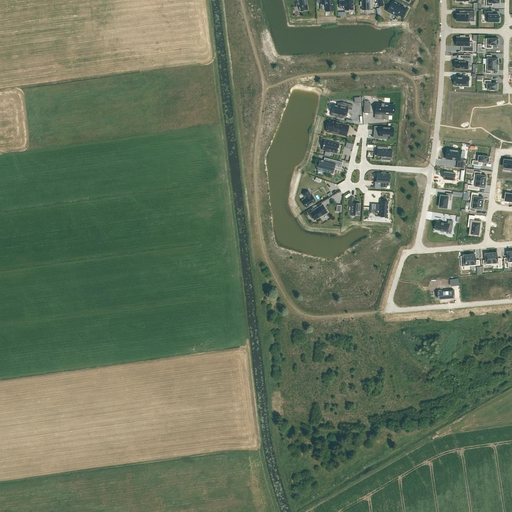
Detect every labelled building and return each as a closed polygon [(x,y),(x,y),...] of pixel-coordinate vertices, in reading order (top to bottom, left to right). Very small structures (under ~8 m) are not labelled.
[(305,0),(295,0),(297,7),(299,6),(300,7),(300,9),(302,11),(303,11),(305,11),(306,11),(307,8),(307,6),(305,0)] [(321,0),(322,4),(325,4),(325,11),(333,11),(332,0),(321,0)] [(344,0),(344,1),(339,1),(339,8),(344,8),(344,11),(353,10),(352,0),(344,0)] [(360,2),(360,6),(361,6),(360,6),(362,6),(362,10),(370,10),(370,9),(373,9),(373,3),(370,4),(369,0),(361,0),(361,2),(360,2)] [(389,7),(387,11),(390,13),(397,16),(398,14),(401,16),(405,8),(402,7),(403,6),(392,0),(389,7)] [(299,7),(295,7),(295,5),(290,5),(291,15),(300,14),(299,7)] [(456,16),(456,20),(457,20),(457,21),(463,21),(463,22),(468,22),(468,21),(470,21),(474,21),(475,16),(475,11),(465,11),(465,14),(457,14),(457,16),(456,16)] [(484,11),(484,15),(486,15),(486,22),(499,22),(499,21),(500,22),(500,18),(499,18),(499,15),(492,15),(492,11),(484,11)] [(457,37),(456,46),(464,46),(464,51),(473,52),(473,43),(470,43),(470,37),(465,37),(465,36),(461,36),(461,37),(457,37)] [(486,39),(486,48),(492,49),(493,45),(499,45),(499,39),(495,39),(495,38),(492,38),(492,39),(486,39)] [(487,64),(498,64),(498,59),(492,58),(492,55),(487,55),(487,64)] [(455,62),(455,65),(456,65),(456,68),(460,68),(460,69),(468,69),(468,64),(471,64),(471,56),(463,56),(463,61),(456,61),(456,62),(455,62)] [(486,64),(485,73),(491,73),(491,70),(498,70),(498,64),(487,64),(486,64)] [(455,82),(455,85),(457,85),(467,86),(468,77),(455,77),(455,82)] [(485,80),(485,83),(486,84),(486,89),(491,89),(491,90),(494,90),(498,90),(498,83),(491,83),(491,80),(485,80)] [(332,110),(331,112),(334,113),(338,114),(337,117),(344,119),(345,116),(345,115),(345,113),(346,114),(347,109),(351,110),(353,105),(344,103),(344,102),(337,103),(338,103),(337,106),(333,105),(332,110)] [(379,110),(379,114),(382,114),(382,119),(388,120),(388,114),(390,114),(392,115),(392,110),(393,110),(393,109),(393,105),(391,105),(384,104),(384,103),(384,104),(381,103),(381,104),(380,104),(379,108),(379,110)] [(327,123),(326,128),(332,129),(331,133),(338,134),(346,136),(348,126),(333,122),(332,121),(332,122),(329,121),(328,123),(327,123)] [(374,127),(374,130),(379,131),(379,135),(393,136),(393,128),(374,127)] [(324,140),(322,150),(322,149),(337,153),(336,154),(337,154),(339,144),(324,141),(325,140),(324,140)] [(377,155),(377,156),(378,156),(391,157),(392,151),(388,150),(388,147),(377,147),(377,150),(377,155)] [(449,155),(448,159),(452,159),(452,160),(453,160),(455,160),(455,161),(455,160),(458,160),(457,167),(465,168),(466,160),(464,160),(465,151),(461,151),(459,150),(449,149),(449,153),(448,155),(449,155)] [(473,161),(472,164),(482,166),(483,162),(489,163),(489,157),(486,156),(486,155),(483,155),(483,156),(478,155),(477,161),(473,161)] [(320,161),(318,167),(325,169),(324,172),(332,174),(333,174),(332,173),(333,170),(334,170),(334,169),(333,169),(334,166),(341,168),(343,162),(324,158),(323,161),(323,160),(321,160),(319,160),(320,161)] [(475,171),(474,180),(486,182),(487,176),(481,175),(481,172),(475,171)] [(445,172),(444,179),(455,180),(456,174),(445,172)] [(377,173),(376,182),(381,182),(380,187),(386,187),(386,185),(388,185),(389,183),(390,174),(385,174),(385,173),(381,173),(381,174),(377,173)] [(468,185),(468,189),(479,190),(479,187),(485,188),(486,182),(474,180),(473,186),(468,185)] [(305,199),(302,201),(306,208),(315,202),(315,201),(316,201),(312,195),(312,196),(311,195),(308,191),(303,194),(305,199)] [(440,203),(440,207),(447,208),(448,200),(451,200),(452,194),(447,193),(446,196),(441,196),(441,200),(440,200),(440,203)] [(472,193),(471,202),(483,204),(484,198),(478,197),(478,193),(472,193)] [(350,197),(349,207),(351,207),(351,215),(354,215),(354,216),(355,216),(355,215),(359,216),(360,204),(353,203),(354,198),(350,197)] [(380,210),(380,217),(380,216),(386,216),(386,217),(387,217),(388,203),(388,201),(387,201),(382,201),(381,201),(381,202),(380,210)] [(471,202),(470,211),(475,212),(476,209),(482,210),(483,204),(471,202)] [(314,211),(310,213),(314,220),(317,218),(317,219),(327,213),(322,205),(314,210),(314,211)] [(469,215),(467,227),(472,228),(471,234),(479,235),(481,223),(474,222),(475,216),(469,215)] [(438,222),(436,229),(448,232),(449,225),(453,225),(453,221),(448,220),(448,224),(438,222)] [(497,252),(491,253),(492,264),(492,266),(498,265),(498,268),(502,268),(501,258),(498,258),(497,252)] [(486,260),(483,260),(484,265),(492,264),(491,253),(486,253),(486,260)] [(475,254),(470,255),(470,266),(480,265),(480,260),(476,260),(475,254)] [(464,262),(461,262),(462,267),(470,266),(470,255),(464,255),(464,262)] [(511,284),(500,285),(501,294),(511,293),(511,284)] [(440,299),(438,299),(453,298),(452,297),(455,297),(454,290),(439,291),(440,299)]
